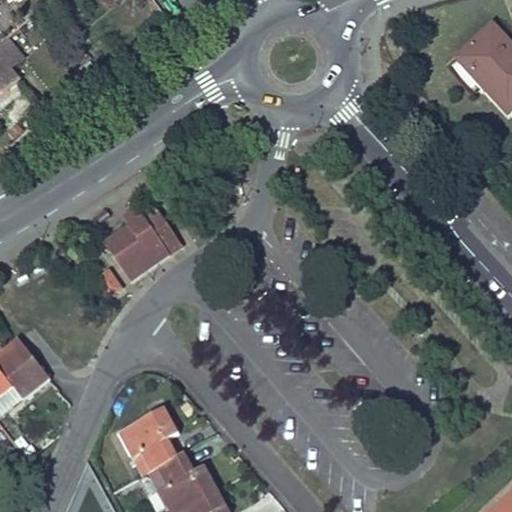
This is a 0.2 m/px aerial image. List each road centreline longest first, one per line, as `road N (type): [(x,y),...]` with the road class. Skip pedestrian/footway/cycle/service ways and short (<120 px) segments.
road 1 (primary): [(6,218),(250,73)]
road 2 (tertiary): [(324,94),(511,296)]
road 3 (residential): [(148,304),(157,327),(312,511)]
road 4 (residential): [(148,304),(253,223),(284,129),(279,101)]
road 5 (residential): [(40,511),(87,397),(148,304)]
